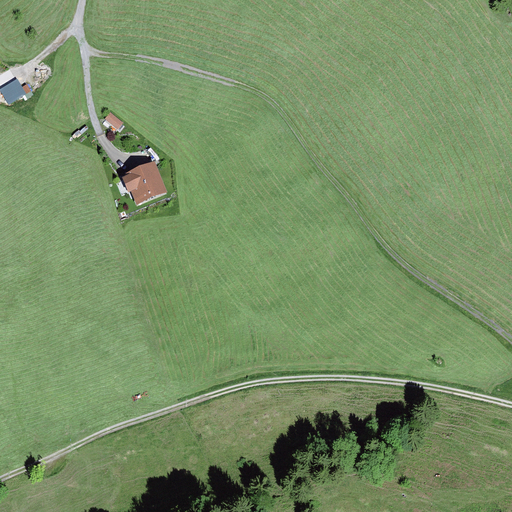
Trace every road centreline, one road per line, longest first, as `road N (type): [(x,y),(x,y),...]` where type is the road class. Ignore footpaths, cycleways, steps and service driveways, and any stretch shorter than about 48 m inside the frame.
road 1 (track): [(85,49),(152,61),(272,101),(389,248),(511,343)]
road 2 (track): [(0,480),(231,391),(299,379),(392,383),(511,407)]
road 3 (track): [(85,49),(89,102),(105,145),(142,165)]
